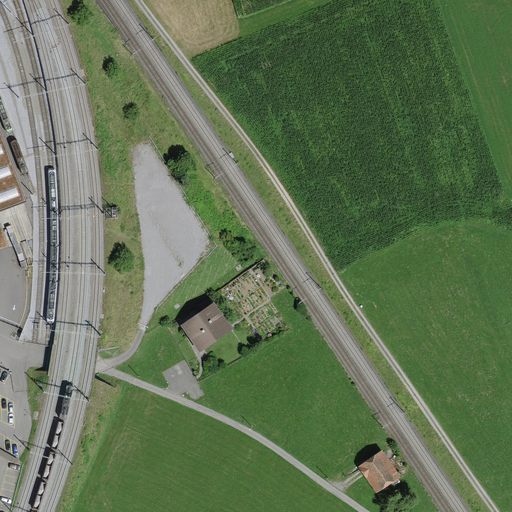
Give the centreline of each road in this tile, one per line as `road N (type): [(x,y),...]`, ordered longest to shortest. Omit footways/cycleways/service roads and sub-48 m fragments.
road 1 (track): [(496,511),(252,149),(138,0)]
road 2 (residential): [(0,344),(99,366),(179,398),(272,445),(364,511)]
